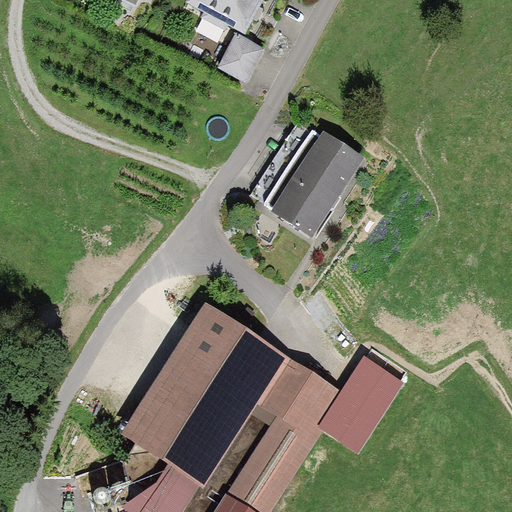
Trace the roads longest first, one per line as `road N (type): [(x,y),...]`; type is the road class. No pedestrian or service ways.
road 1 (track): [(16,511),(25,471),(103,321),(221,192),(273,109)]
road 2 (track): [(12,45),(30,96),(73,131),(187,168),(221,192)]
road 3 (residential): [(273,109),(330,0)]
